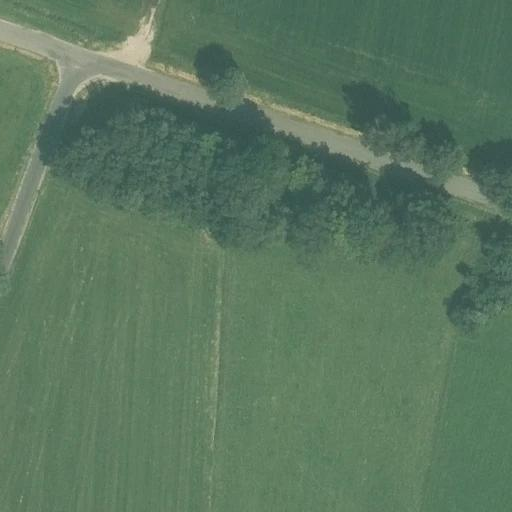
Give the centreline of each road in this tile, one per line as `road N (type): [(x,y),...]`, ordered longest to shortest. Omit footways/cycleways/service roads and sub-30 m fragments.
road 1 (tertiary): [(511,204),(78,57)]
road 2 (unclassified): [(0,275),(78,57)]
